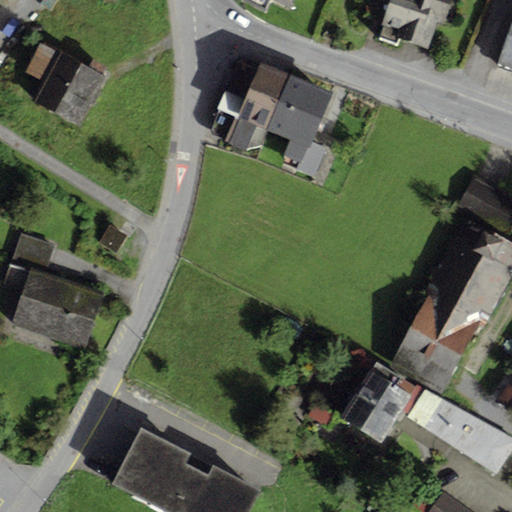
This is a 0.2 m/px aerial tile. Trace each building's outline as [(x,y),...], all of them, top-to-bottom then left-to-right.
[(242,0),(243,0),(266,12),(271,0),(270,0),(242,0)] [(270,0),(271,0),(288,8),(291,0),(270,0)] [(371,0),(365,17),(385,25),(380,40),(397,46),(400,38),(426,48),(436,22),(441,24),(449,0),(371,0)] [(511,25),(500,61),(501,62),(511,65),(511,25)] [(37,102),(77,124),(88,104),(95,90),(105,71),(93,64),(88,74),(41,49),(29,72),(47,82),(37,102)] [(246,151),(261,146),(269,130),(289,81),(239,62),(216,121),(237,130),(231,144),(246,151)] [(511,70),(511,65),(501,62),(500,66),(511,70)] [(309,144),(329,98),(289,81),(269,130),(293,140),(286,157),(301,163),(298,170),(313,177),(324,151),(309,144)] [(88,104),(94,106),(100,93),(95,90),(88,104)] [(214,137),(231,144),(237,130),(216,121),(212,133),(214,137)] [(508,235),(511,227),(511,199),(475,180),(459,209),(508,235)] [(110,227),(100,243),(117,254),(127,237),(110,227)] [(439,388),(511,254),(511,251),(473,229),(398,366),(439,388)] [(83,346),(84,349),(102,296),(43,276),(34,273),(38,261),(48,264),(54,247),(22,236),(12,266),(10,266),(32,274),(14,325),(16,323),(83,346)] [(34,273),(43,276),(48,264),(38,261),(34,273)] [(377,368),(345,419),(380,442),(395,419),(400,411),(405,415),(409,409),(403,406),(413,390),(377,368)] [(405,415),(410,418),(426,393),(416,386),(403,406),(409,409),(405,415)] [(511,390),(501,404),(511,411),(511,390)] [(410,418),(496,474),(511,449),(511,440),(426,393),(410,418)] [(316,406),(310,416),(316,420),(322,410),(316,406)] [(316,420),(329,428),(335,418),(322,410),(316,420)] [(395,419),(400,423),(405,415),(400,411),(395,419)] [(188,458),(142,435),(115,486),(164,511),(248,511),(257,494),(214,472),(209,482),(183,468),(188,458)] [(413,506),(421,511),(432,511),(442,499),(426,487),(413,506)] [(466,511),(444,496),(442,499),(432,511),(466,511)]
